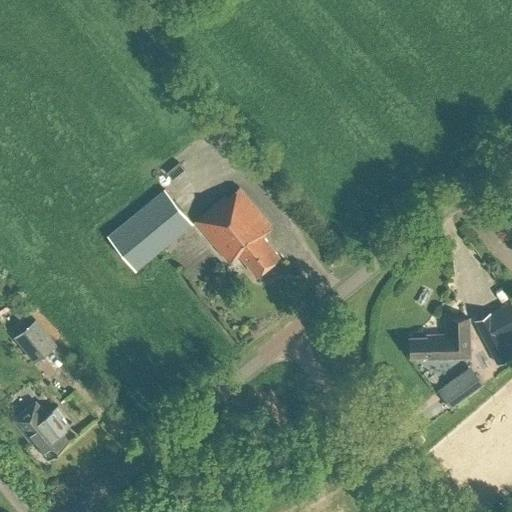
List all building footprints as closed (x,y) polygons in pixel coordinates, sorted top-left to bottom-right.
[(255,274),(279,255),(261,233),(271,225),(239,186),(226,197),(224,195),(195,219),(228,260),(237,252),(255,274)] [(163,188),(107,234),(137,270),(193,224),(163,188)] [(511,302),(511,301),(474,320),(497,362),(511,354),(503,337),(510,334),(511,338),(511,302)] [(469,317),(445,318),(446,333),(425,333),(425,336),(409,336),(409,356),(426,355),(426,358),(470,357),(469,317)] [(55,344),(45,331),(31,342),(41,354),(55,344)] [(35,401),(12,421),(30,444),(34,441),(48,458),(68,441),(60,432),(69,425),(54,407),(45,414),(35,401)]
